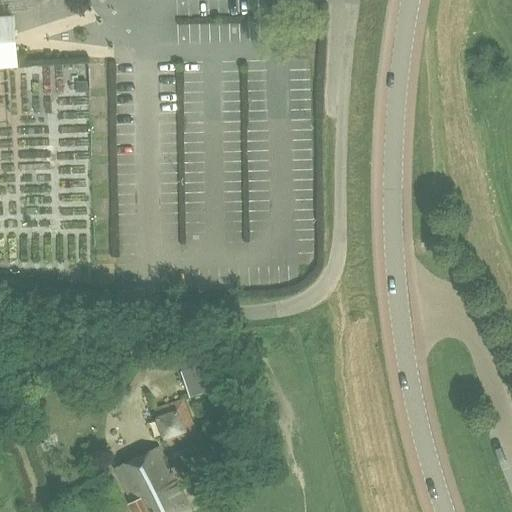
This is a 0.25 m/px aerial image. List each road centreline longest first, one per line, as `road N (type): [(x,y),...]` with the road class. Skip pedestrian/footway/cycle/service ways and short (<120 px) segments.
road 1 (unclassified): [(0,285),(133,303),(259,269),(404,251)]
road 2 (secondary): [(459,511),(414,332),(404,251)]
road 3 (secondary): [(404,251),(397,122),(409,0)]
road 4 (track): [(338,377),(370,511)]
